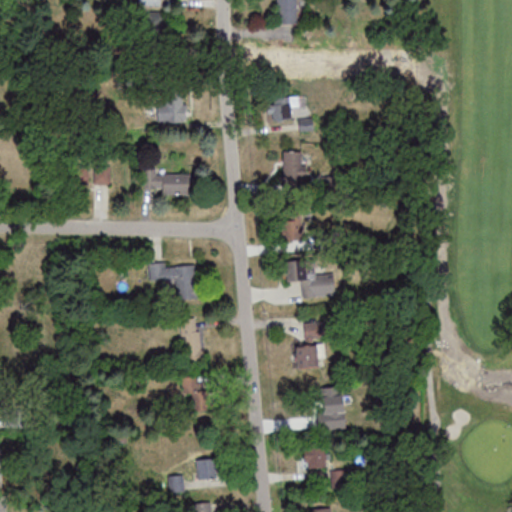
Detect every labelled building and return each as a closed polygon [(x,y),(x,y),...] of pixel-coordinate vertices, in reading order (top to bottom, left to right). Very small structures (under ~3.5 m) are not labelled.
[(277,0),(277,25),(300,25),(299,0),(277,0)] [(186,95),(157,95),(158,123),(187,122),(186,95)] [(268,120),(292,120),(292,97),(268,97),(268,120)] [(306,150),(284,150),(284,181),(306,181),(306,150)] [(111,165),(94,165),(94,184),(111,184),(111,165)] [(188,191),(188,171),(145,171),(145,192),(188,191)] [(284,240),(303,240),(303,215),(284,215),(284,240)] [(334,295),(334,275),(318,275),(317,260),(286,262),(287,281),(301,280),(301,296),(334,295)] [(198,298),(196,262),(150,265),(151,284),(175,282),(177,300),(198,298)] [(203,364),(203,318),(182,318),(182,364),(203,364)] [(296,346),(298,368),(324,366),(323,344),(296,346)] [(183,394),(192,394),(193,410),(209,409),(208,375),(182,376),(183,394)] [(304,447),(304,467),(328,467),(328,447),(304,447)] [(197,478),(219,478),(219,457),(197,457),(197,478)] [(332,486),(347,486),(347,470),(332,470),(332,486)] [(215,511),(215,501),(196,502),(196,511),(215,511)]
